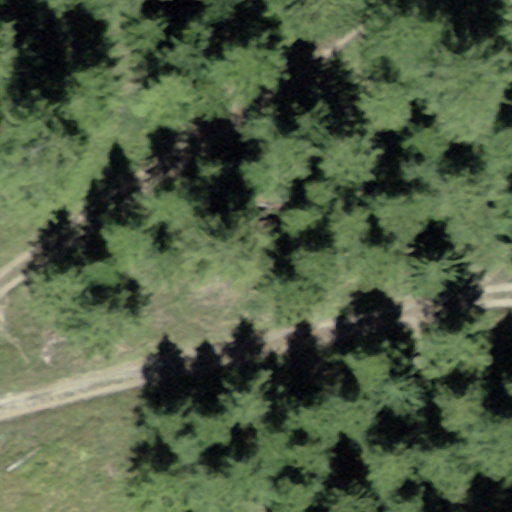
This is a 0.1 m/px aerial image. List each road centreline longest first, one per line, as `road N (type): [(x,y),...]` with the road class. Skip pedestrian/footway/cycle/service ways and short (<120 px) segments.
road 1 (track): [(0,408),(230,351),(511,295)]
road 2 (track): [(389,0),(0,289)]
